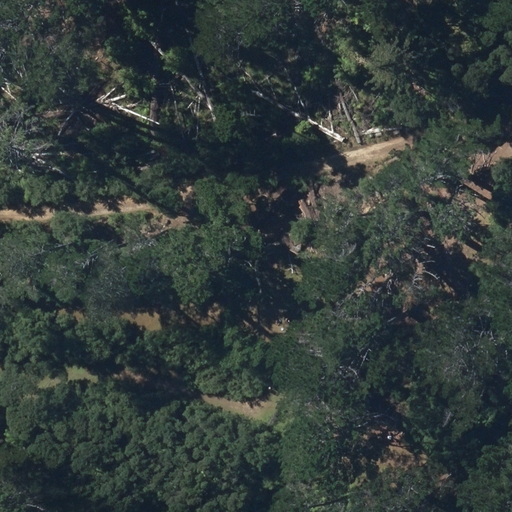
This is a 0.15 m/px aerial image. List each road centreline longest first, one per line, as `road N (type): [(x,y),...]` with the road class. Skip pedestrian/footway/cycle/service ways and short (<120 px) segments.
road 1 (track): [(0,196),(511,129)]
road 2 (track): [(0,408),(55,384),(301,417),(485,347)]
